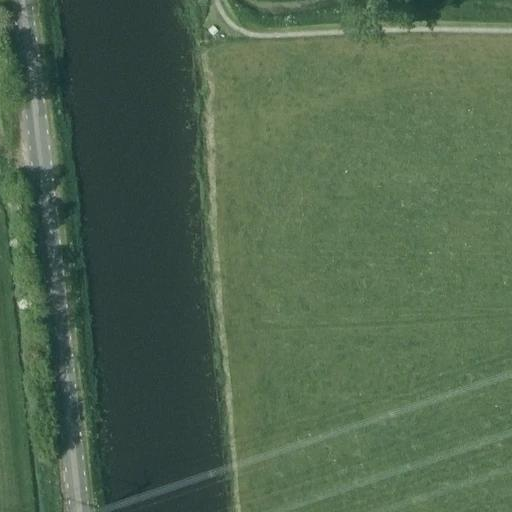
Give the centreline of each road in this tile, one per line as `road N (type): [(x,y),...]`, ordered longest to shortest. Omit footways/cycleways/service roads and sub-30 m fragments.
road 1 (tertiary): [(72,511),(21,0)]
road 2 (unknown): [(34,132),(208,125)]
